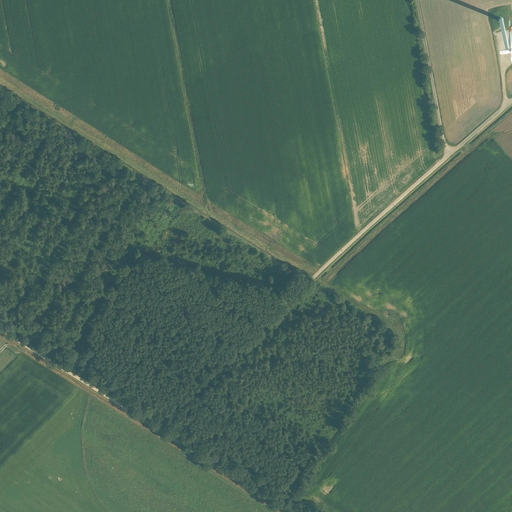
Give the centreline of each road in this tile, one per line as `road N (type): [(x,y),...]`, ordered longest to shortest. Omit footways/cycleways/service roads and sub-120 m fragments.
road 1 (track): [(155,427),(446,157)]
road 2 (track): [(0,329),(288,511)]
road 3 (track): [(511,99),(446,157),(417,0)]
